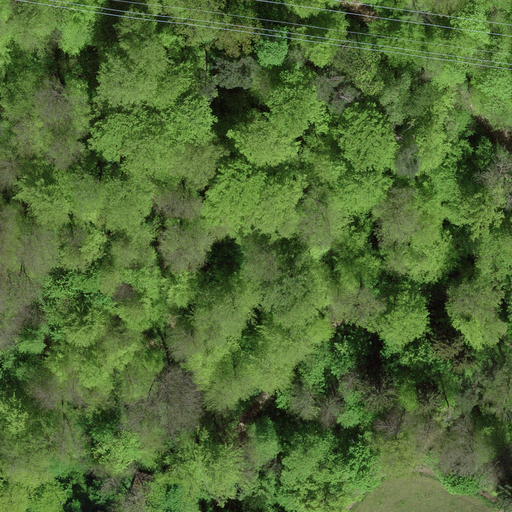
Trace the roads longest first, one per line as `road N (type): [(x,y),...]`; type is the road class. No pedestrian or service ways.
road 1 (track): [(204,511),(259,409),(334,320),(382,305),(484,299),(511,288)]
road 2 (track): [(349,0),(502,138),(511,160)]
